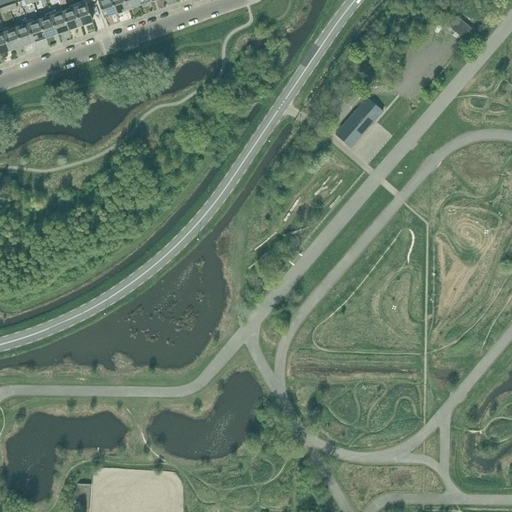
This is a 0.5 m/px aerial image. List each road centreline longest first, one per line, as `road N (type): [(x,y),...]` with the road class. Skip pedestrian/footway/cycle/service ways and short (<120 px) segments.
road 1 (tertiary): [(0,345),(107,300),(184,239),(354,0)]
road 2 (residential): [(0,82),(238,0)]
